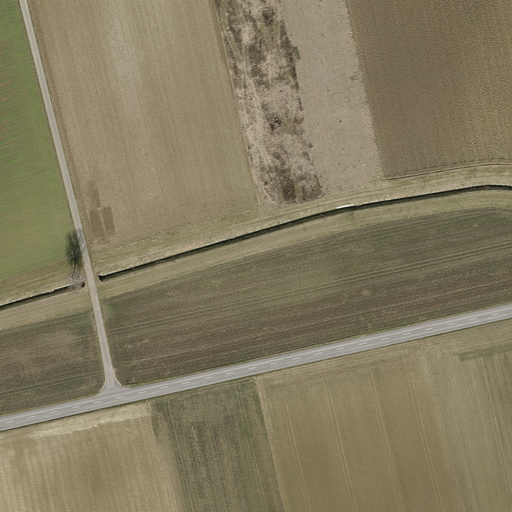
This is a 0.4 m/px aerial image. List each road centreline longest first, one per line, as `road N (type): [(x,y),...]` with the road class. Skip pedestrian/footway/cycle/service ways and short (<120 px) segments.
road 1 (tertiary): [(0,424),(511,310)]
road 2 (track): [(23,0),(114,398)]
